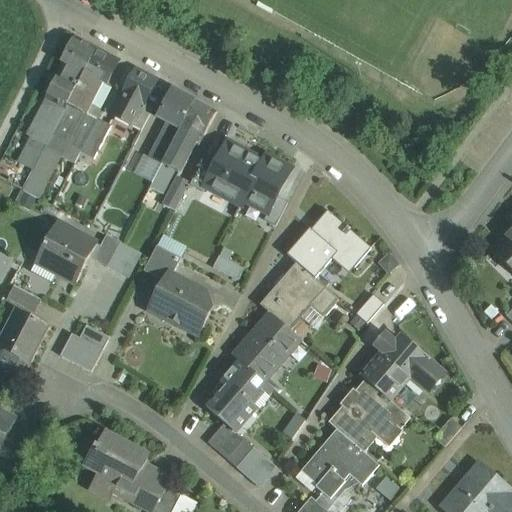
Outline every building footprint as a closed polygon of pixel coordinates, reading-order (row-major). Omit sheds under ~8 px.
[(76,40),(64,64),(69,67),(63,79),(62,80),(77,88),(97,51),(76,40)] [(120,63),(97,51),(77,88),(67,107),(83,115),(84,114),(100,82),(107,86),(120,63)] [(135,70),(122,94),(125,95),(113,118),(131,127),(143,105),(145,106),(157,82),(135,70)] [(62,80),(63,79),(60,78),(29,137),(47,147),(51,138),(67,107),(77,88),(62,80)] [(195,102),(173,90),(158,119),(169,125),(151,159),(162,165),(195,102)] [(195,102),(162,165),(175,172),(181,175),(201,136),(204,137),(217,114),(195,102)] [(143,105),(131,127),(141,132),(153,110),(145,106),(143,105)] [(83,115),(67,107),(51,138),(81,153),(98,121),(84,114),(83,115)] [(81,153),(94,160),(111,127),(98,121),(81,153)] [(33,172),(45,150),(47,147),(29,137),(15,163),(33,172)] [(51,138),(47,147),(45,150),(62,159),(75,165),(81,153),(51,138)] [(280,171),(254,157),(255,156),(242,149),(224,184),(236,190),(240,183),(267,197),(263,204),(265,205),(283,170),(281,169),(280,171)] [(23,192),(35,199),(42,197),(62,159),(45,150),(33,172),(23,192)] [(219,159),(208,154),(197,175),(208,180),(210,176),(220,181),(228,167),(218,162),(219,159)] [(162,165),(154,180),(155,181),(151,189),(163,195),(175,172),(162,165)] [(178,178),(163,206),(175,212),(189,184),(178,178)] [(311,229),(287,257),(296,264),(315,281),(337,255),(350,265),(366,247),(370,250),(371,249),(328,212),(312,230),(311,229)] [(98,246),(57,224),(36,263),(77,285),(98,246)] [(511,232),(492,253),(511,272),(511,232)] [(107,237),(94,261),(108,269),(121,244),(107,237)] [(182,260),(157,247),(144,273),(165,284),(169,276),(173,278),(182,260)] [(224,256),(217,271),(239,281),(246,266),(224,256)] [(0,279),(9,262),(0,257),(0,279)] [(296,264),(260,307),(290,332),(311,308),(323,318),(338,301),(315,281),(296,264)] [(173,278),(169,276),(165,284),(150,312),(198,337),(210,314),(200,309),(199,303),(204,294),(173,278)] [(42,302),(15,288),(8,302),(35,316),(42,302)] [(374,296),(356,316),(367,326),(385,305),(374,296)] [(15,311),(0,340),(0,368),(13,376),(25,375),(30,366),(49,329),(15,311)] [(271,316),(234,358),(239,362),(264,384),(301,342),(290,332),(271,316)] [(79,337),(73,333),(61,356),(93,372),(111,337),(86,325),(79,337)] [(402,339),(388,355),(385,352),(362,379),(369,385),(390,403),(411,377),(426,390),(442,372),(402,339)] [(239,362),(220,384),(224,388),(206,409),(225,425),(235,434),(237,435),(274,393),(264,384),(239,362)] [(390,403),(369,385),(355,401),(353,399),(331,426),(337,431),(361,452),(383,426),(395,436),(409,420),(390,403)] [(14,421),(0,413),(0,447),(5,439),(14,421)] [(452,420),(434,441),(445,450),(463,428),(452,420)] [(225,425),(208,444),(219,454),(235,434),(225,425)] [(337,431),(301,473),(318,487),(316,489),(331,502),(347,484),(345,482),(350,476),(363,487),(380,468),(361,452),(337,431)] [(235,434),(219,454),(228,461),(245,442),(237,435),(235,434)] [(150,458),(107,436),(100,448),(97,447),(86,468),(112,481),(107,491),(134,505),(150,475),(143,471),(150,458)] [(31,453),(5,439),(0,447),(0,466),(18,477),(31,453)] [(245,442),(228,461),(237,469),(254,450),(245,442)] [(497,479),(482,466),(446,509),(449,511),(511,511),(511,494),(496,481),(497,479)] [(167,484),(150,475),(134,505),(147,511),(155,511),(168,489),(176,472),(174,471),(167,484)] [(392,500),(401,489),(387,478),(378,489),(392,500)] [(168,489),(155,511),(173,511),(182,496),(168,489)] [(311,499),(300,511),(316,511),(321,507),(311,499)]
